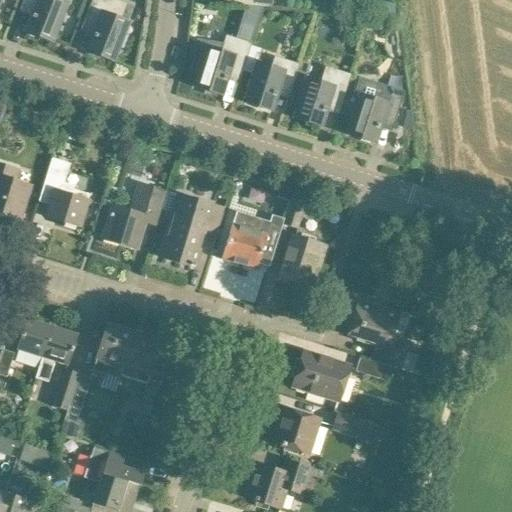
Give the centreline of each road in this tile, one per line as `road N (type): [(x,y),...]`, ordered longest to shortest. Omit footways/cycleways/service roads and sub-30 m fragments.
road 1 (unclassified): [(511,223),(146,111)]
road 2 (unclassified): [(235,328),(92,284),(0,267)]
road 3 (unclassified): [(180,511),(235,328)]
road 4 (unclassified): [(146,111),(0,64)]
